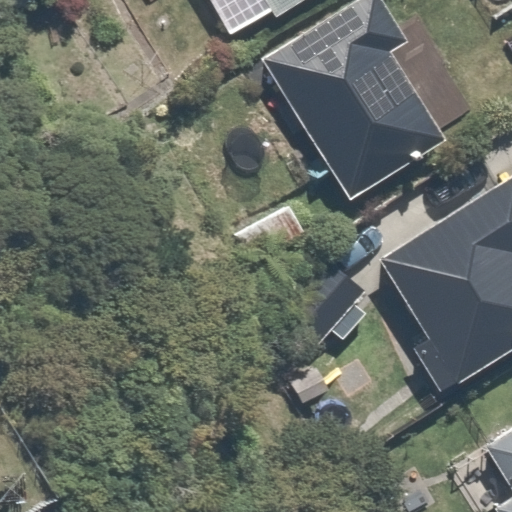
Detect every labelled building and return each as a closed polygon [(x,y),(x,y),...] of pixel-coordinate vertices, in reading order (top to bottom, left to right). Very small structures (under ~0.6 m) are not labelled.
[(138,0),(177,69),(301,0),(138,0)] [(432,0),(440,14),(463,0),(432,0)] [(348,13),(209,93),(298,247),(421,176),(368,84),(384,75),(348,13)] [(511,207),(495,181),(338,284),(391,363),(373,375),(409,429),(511,361),(511,207)] [(251,230),(191,262),(209,296),(270,265),(251,230)] [(0,511),(14,511),(51,488),(0,413),(0,511)] [(511,511),(511,439),(450,474),(470,511),(511,511)]
